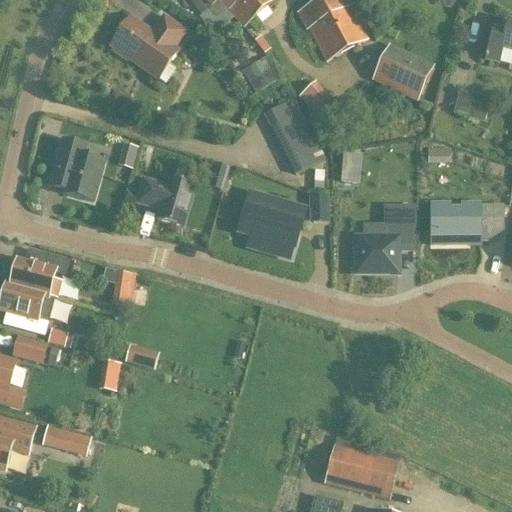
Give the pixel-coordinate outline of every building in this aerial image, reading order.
[(228,11),(242,1),(241,0),(190,0),(204,15),(207,12),(215,22),(228,11)] [(241,0),(242,1),(228,11),(244,29),(278,0),(241,0)] [(308,31),(327,64),(367,43),(349,10),(350,9),(344,0),(327,0),(298,16),(307,32),(308,31)] [(131,20),(111,49),(158,82),(179,54),(174,51),(186,34),(164,19),(153,35),(131,20)] [(493,33),(486,61),(499,64),(502,51),(511,53),(511,25),(509,24),(506,36),(493,33)] [(389,47),(371,83),(418,105),(435,68),(389,47)] [(250,71),(242,75),(250,85),(275,70),(267,59),(249,69),(250,71)] [(313,114),(308,118),(322,133),(344,113),(316,83),(299,99),(313,114)] [(491,100),(459,92),(453,116),(485,124),(491,100)] [(265,117),(295,177),(325,161),(295,102),(265,117)] [(63,142),(57,166),(70,169),(63,196),(94,205),(105,164),(84,158),(86,149),(63,142)] [(123,146),(117,167),(132,171),(139,151),(123,146)] [(361,156),(344,155),(341,184),(359,186),(361,156)] [(160,213),(157,222),(184,230),(196,189),(169,182),(167,189),(144,182),(137,206),(160,213)] [(305,213),(249,197),(238,234),(250,237),(284,247),(280,258),(289,261),(293,249),(295,250),(305,213)] [(312,200),(312,224),(327,224),(326,200),(312,200)] [(435,204),(432,232),(454,235),(453,243),(484,247),(488,210),(435,204)] [(357,240),(357,274),(397,274),(397,247),(417,247),(416,207),(384,207),(384,240),(357,240)] [(17,263),(10,288),(44,297),(44,298),(54,301),(54,300),(57,300),(62,283),(53,281),(55,275),(65,277),(68,263),(48,258),(45,271),(17,263)] [(113,303),(128,305),(132,276),(117,274),(113,303)] [(10,288),(6,286),(0,308),(0,312),(27,320),(24,332),(44,338),(48,324),(54,301),(44,298),(44,297),(10,288)] [(55,329),(50,344),(71,351),(76,336),(55,329)] [(47,348),(32,344),(17,339),(12,358),(41,367),(47,348)] [(159,356),(129,347),(125,364),(154,372),(159,356)] [(16,365),(0,360),(0,407),(11,410),(15,394),(9,392),(16,365)] [(106,360),(100,388),(119,393),(125,365),(106,360)] [(0,421),(0,471),(5,473),(11,452),(28,457),(35,431),(0,421)] [(47,429),(42,448),(87,460),(91,440),(47,429)] [(380,459),(380,455),(335,444),(323,488),(390,504),(400,464),(380,459)] [(341,511),(343,505),(315,498),(311,511),(341,511)]
